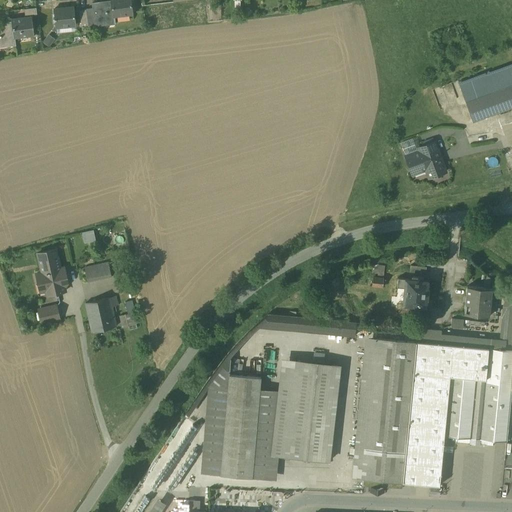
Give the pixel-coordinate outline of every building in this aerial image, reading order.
[(114,17),(111,0),(92,3),(93,7),(95,26),(106,24),(106,22),(114,21),(114,17)] [(111,0),(114,17),(133,14),(131,0),(111,0)] [(74,7),(54,10),(56,28),(76,26),(74,7)] [(93,7),(86,8),(86,9),(88,23),(88,27),(95,26),(93,7)] [(86,9),(79,10),(81,24),(88,23),(86,9)] [(11,22),(0,23),(0,46),(6,46),(5,44),(14,43),(14,45),(15,45),(14,38),(33,35),(30,17),(11,20),(11,22)] [(49,45),(53,39),(49,35),(44,41),(49,45)] [(478,75),(458,82),(472,121),(501,111),(493,92),(511,85),(511,68),(480,80),(478,75)] [(511,85),(493,92),(501,111),(511,107),(511,85)] [(434,142),(418,147),(419,151),(405,156),(412,174),(426,169),(429,177),(445,172),(434,142)] [(85,242),(97,240),(95,229),(83,231),(85,242)] [(60,268),(55,249),(37,253),(42,272),(36,274),(38,285),(44,284),(47,295),(65,291),(64,286),(67,282),(64,267),(60,268)] [(124,259),(117,260),(120,272),(127,270),(124,259)] [(108,262),(84,268),(87,281),(116,275),(113,261),(108,262)] [(423,277),(412,276),(412,279),(398,278),(397,287),(405,288),(403,304),(425,306),(425,298),(426,298),(427,289),(426,289),(427,281),(423,280),(423,277)] [(383,279),(373,278),(372,286),(382,287),(383,279)] [(492,289),(466,286),(464,314),(489,316),(491,292),(492,289)] [(115,296),(109,298),(111,307),(117,305),(115,296)] [(109,298),(85,303),(92,332),(115,326),(111,307),(109,298)] [(128,314),(119,316),(122,328),(136,324),(131,301),(125,302),(128,314)] [(56,305),(38,309),(41,323),(59,319),(56,305)] [(431,311),(419,310),(417,328),(429,329),(431,311)] [(358,326),(262,318),(262,327),(358,334),(358,326)] [(437,329),(435,341),(491,347),(492,339),(442,333),(443,330),(437,329)] [(416,341),(375,338),(364,457),(358,457),(355,478),(363,478),(363,486),(371,486),(371,492),(377,492),(383,492),(383,487),(402,488),(402,482),(416,341)] [(511,384),(511,350),(416,341),(402,482),(439,486),(444,436),(475,439),(507,442),(511,391),(511,384)] [(335,365),(295,360),(284,456),(324,460),(335,365)] [(260,377),(229,375),(228,390),(220,475),(252,478),(260,377)] [(213,400),(210,399),(204,473),(220,475),(228,390),(216,389),(215,394),(213,394),(213,400)]
